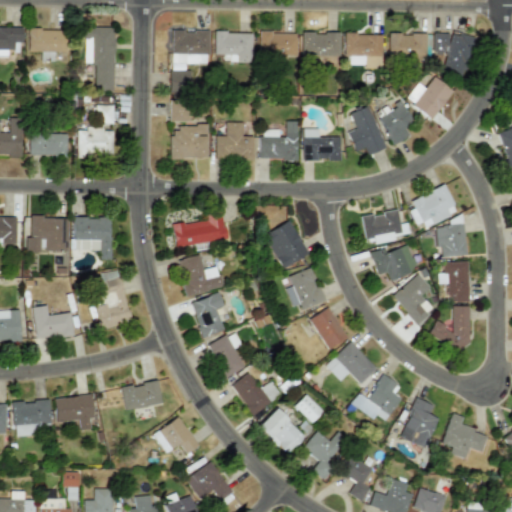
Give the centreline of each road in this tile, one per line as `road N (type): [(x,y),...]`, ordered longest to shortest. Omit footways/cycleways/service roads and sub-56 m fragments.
road 1 (residential): [(0,191),(319,197),(368,189),(413,168),(458,126),(482,83),(494,0)]
road 2 (residential): [(319,197),(337,284),(373,341),(415,378),(490,410),(487,224),(442,144)]
road 3 (residential): [(295,511),(244,469),(193,405),(147,307),(131,213),(133,0)]
road 4 (residential): [(0,381),(82,372),(161,344)]
